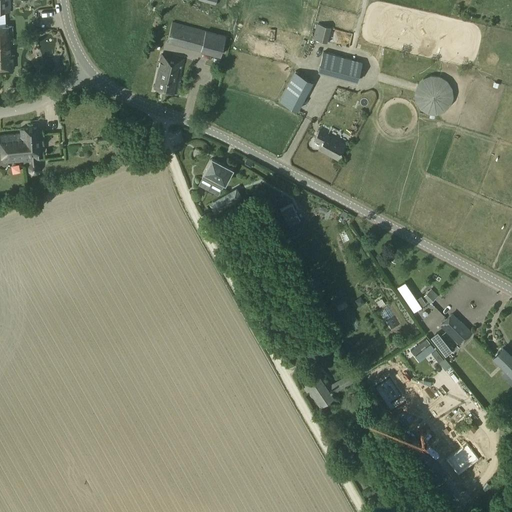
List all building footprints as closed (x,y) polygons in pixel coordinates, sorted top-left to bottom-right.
[(0,0),(0,12),(11,13),(10,0),(0,0)] [(226,35),(173,21),(167,41),(221,56),(226,35)] [(314,37),(329,41),(333,26),(318,22),(314,37)] [(12,42),(11,26),(0,26),(0,68),(13,67),(13,54),(7,54),(6,43),(12,42)] [(243,28),(236,57),(285,69),(292,40),(243,28)] [(362,63),(323,53),(318,72),(356,82),(362,63)] [(185,59),(162,54),(154,89),(179,93),(182,79),(181,77),(185,59)] [(313,81),(295,72),(294,73),(279,102),(297,111),(313,81)] [(440,75),(431,75),(423,78),(417,84),(414,92),(415,101),(420,108),(428,113),(437,114),(445,111),(450,104),(453,96),(452,87),(448,80),(440,75)] [(1,107),(10,107),(9,99),(1,99),(1,107)] [(38,159),(36,127),(19,128),(20,133),(0,134),(0,137),(2,162),(30,160),(30,162),(28,166),(28,171),(33,175),(38,174),(40,170),(40,165),(37,162),(36,159),(38,159)] [(328,134),(320,130),(314,141),(321,145),(319,150),(337,160),(345,146),(326,137),(328,134)] [(232,169),(212,158),(202,177),(222,188),(232,169)] [(234,190),(214,202),(219,210),(239,199),(234,190)] [(291,205),(280,210),(289,227),(300,221),(291,205)] [(400,257),(395,253),(391,260),(396,263),(400,257)] [(398,287),(397,287),(414,312),(426,303),(421,295),(416,299),(407,287),(401,292),(398,287)] [(438,295),(431,289),(423,296),(430,303),(438,295)] [(472,332),(453,312),(440,325),(460,345),(472,332)] [(340,344),(335,333),(321,340),(326,351),(340,344)] [(425,340),(416,348),(428,364),(437,356),(425,340)] [(511,357),(503,348),(494,357),(511,375),(511,357)] [(324,381),(316,371),(302,380),(320,405),(333,396),(332,393),(336,391),(328,379),(324,381)] [(360,378),(356,371),(343,377),(347,385),(360,378)] [(390,378),(373,389),(387,409),(403,398),(390,378)] [(454,456),(447,461),(459,477),(468,469),(469,470),(469,469),(472,466),(472,467),(473,467),(472,466),(479,461),(467,445),(460,451),(457,446),(450,451),(454,456)] [(446,473),(429,454),(419,462),(430,474),(433,472),(440,479),(446,473)]
